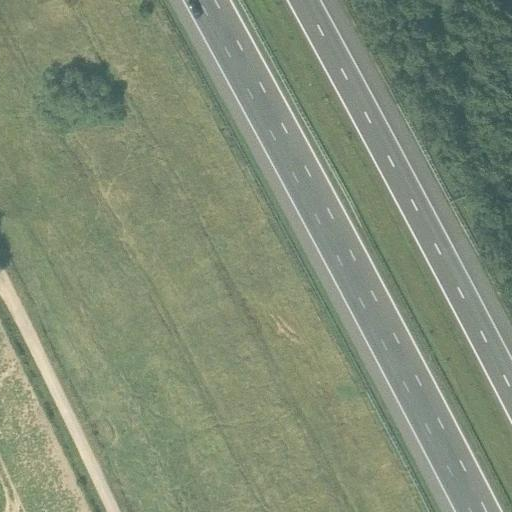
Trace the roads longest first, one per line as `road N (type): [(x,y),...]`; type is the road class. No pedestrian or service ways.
road 1 (motorway): [(200,0),(470,511)]
road 2 (motorway): [(511,389),(303,0)]
road 3 (track): [(0,280),(115,511)]
